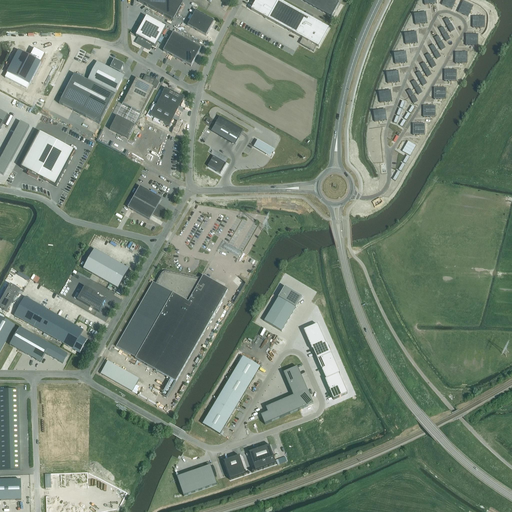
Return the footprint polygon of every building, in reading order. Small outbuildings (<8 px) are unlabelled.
[(183,4),(176,0),(139,0),(138,2),(173,21),(183,4)] [(329,29),(327,27),(328,26),(317,20),(316,21),(278,0),(256,0),(251,10),(306,40),(303,46),(313,52),(316,46),(319,48),(329,29)] [(339,3),(333,0),(300,0),(331,17),(339,3)] [(443,0),(441,5),(451,9),(455,0),(443,0)] [(463,2),(458,12),(468,17),(473,6),(463,2)] [(206,36),(211,28),(214,21),(196,11),(188,26),(191,28),(206,36)] [(425,12),(413,14),(415,25),(427,23),(425,12)] [(472,16),(472,27),(484,28),(484,17),(472,16)] [(166,28),(160,24),(147,17),(136,36),(139,38),(137,43),(150,50),(152,45),(155,47),(160,39),(166,28)] [(447,18),(444,20),(451,33),(454,31),(447,18)] [(443,27),(439,29),(446,42),(450,40),(443,27)] [(416,32),(404,34),(405,45),(417,43),(416,32)] [(201,48),(192,43),(174,33),(163,52),(191,67),(201,48)] [(466,34),(466,46),(478,46),(478,35),(466,34)] [(438,36),(434,38),(441,51),(445,48),(438,36)] [(433,45),(430,47),(437,60),(441,57),(433,45)] [(20,50),(6,77),(42,95),(60,60),(49,55),(45,63),(20,50)] [(405,52),(393,54),(395,65),(407,63),(405,52)] [(455,52),(455,63),(467,64),(467,53),(455,52)] [(429,54),(425,56),(432,68),(436,66),(429,54)] [(88,81),(89,81),(88,82),(75,74),(59,104),(99,125),(115,95),(114,95),(115,94),(124,76),(119,74),(119,73),(120,73),(124,65),(114,60),(110,68),(111,69),(98,63),(88,81)] [(424,63),(420,65),(427,77),(431,75),(424,63)] [(444,70),(444,81),(456,82),(456,71),(444,70)] [(398,71),(386,73),(387,84),(399,82),(398,71)] [(419,72),(416,74),(423,86),(427,84),(419,72)] [(154,89),(156,90),(160,82),(146,75),(142,82),(136,79),(123,105),(141,114),(154,89)] [(415,80),(411,83),(418,95),(422,93),(415,80)] [(434,88),(434,99),(446,100),(446,89),(434,88)] [(165,89),(151,117),(165,124),(164,125),(169,128),(171,123),(170,123),(181,102),(182,102),(185,97),(180,95),(180,96),(179,96),(165,89)] [(410,89),(406,92),(413,104),(417,102),(410,89)] [(390,91),(378,93),(380,104),(392,102),(390,91)] [(423,106),(423,117),(435,117),(435,106),(423,106)] [(385,110),(373,112),(374,123),(386,121),(385,110)] [(110,130),(128,140),(135,126),(117,117),(110,130)] [(212,130),(236,144),(242,134),(244,131),(220,117),(218,119),(212,130)] [(0,173),(4,176),(30,127),(21,122),(0,160),(0,173)] [(412,124),(412,135),(424,135),(424,124),(412,124)] [(21,168),(30,173),(29,175),(38,180),(39,178),(57,187),(76,152),(40,132),(21,168)] [(274,150),(257,141),(254,148),(270,157),(274,150)] [(408,142),(402,152),(410,157),(416,147),(408,142)] [(225,164),(213,157),(209,163),(211,164),(209,168),(220,174),(225,164)] [(158,205),(162,199),(140,187),(134,198),(162,213),(164,209),(158,205)] [(162,213),(134,198),(128,208),(150,221),(153,214),(159,218),(162,213)] [(119,289),(130,270),(94,250),(83,269),(119,289)] [(116,347),(136,358),(135,359),(160,373),(176,382),(228,290),(203,276),(202,279),(169,272),(168,272),(167,272),(166,272),(165,273),(164,273),(163,273),(163,274),(162,275),(161,275),(161,276),(160,278),(156,284),(153,282),(116,347)] [(11,285),(0,303),(0,308),(7,312),(20,290),(11,285)] [(77,300),(99,313),(107,299),(85,287),(77,300)] [(285,287),(279,298),(287,303),(296,308),(302,297),(285,287)] [(25,297),(14,316),(80,354),(88,340),(81,336),(84,331),(25,297)] [(276,302),(285,308),(287,303),(279,298),(276,302)] [(273,307),(282,312),(285,308),(276,302),(273,307)] [(287,303),(285,308),(293,313),(296,308),(287,303)] [(273,307),(270,312),(279,317),(282,312),(273,307)] [(293,313),(285,308),(282,312),(290,317),(293,313)] [(276,322),(279,317),(270,312),(267,317),(276,322)] [(287,322),(290,317),(282,312),(279,317),(287,322)] [(0,317),(0,351),(15,326),(0,317)] [(273,327),(276,322),(267,317),(264,322),(273,327)] [(284,327),(287,322),(279,317),(276,322),(284,327)] [(276,322),(273,327),(281,332),(284,327),(276,322)] [(318,325),(304,331),(308,340),(322,334),(318,325)] [(20,328),(10,345),(40,363),(46,354),(51,345),(20,328)] [(322,334),(308,340),(313,350),(326,344),(322,334)] [(326,344),(313,350),(317,360),(331,354),(326,344)] [(51,345),(46,354),(63,364),(68,355),(51,345)] [(331,354),(317,360),(321,370),(335,364),(331,354)] [(260,367),(243,357),(203,425),(220,435),(260,367)] [(133,392),(140,379),(108,362),(101,375),(133,392)] [(335,364),(321,370),(325,380),(339,374),(335,364)] [(289,385),(303,379),(297,367),(283,373),(289,385)] [(339,374),(325,380),(330,390),(344,384),(339,374)] [(294,398),(308,392),(303,379),(289,385),(293,396),(294,398)] [(344,384),(330,390),(334,400),(348,394),(344,384)] [(18,390),(0,390),(0,470),(20,470),(18,390)] [(308,392),(294,398),(299,410),(313,404),(308,392)] [(290,414),(299,410),(294,398),(293,396),(284,400),(290,414)] [(281,418),(290,414),(284,400),(275,404),(281,418)] [(349,412),(284,440),(292,458),(357,430),(358,434),(371,429),(360,403),(347,408),(349,412)] [(268,412),(272,422),(281,418),(275,404),(266,408),(268,412)] [(261,415),(265,425),(272,422),(268,412),(261,415)] [(252,472),(252,473),(277,464),(276,464),(270,446),(270,445),(249,453),(255,469),(253,470),(254,472),(252,472)] [(240,456),(224,462),(230,480),(230,481),(250,474),(249,473),(248,474),(247,472),(245,473),(240,456)] [(217,485),(210,466),(177,478),(184,497),(217,485)] [(0,480),(0,500),(21,500),(20,480),(0,480)]
